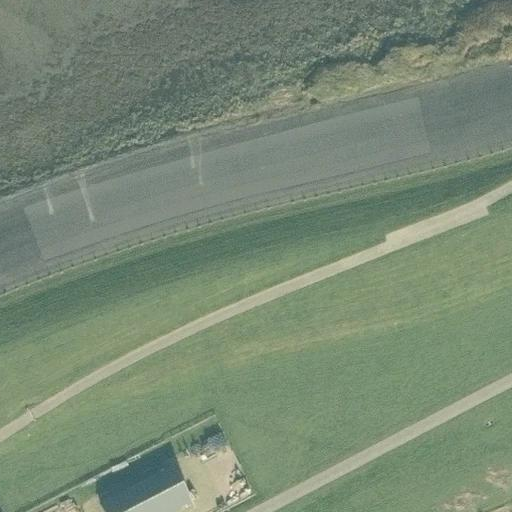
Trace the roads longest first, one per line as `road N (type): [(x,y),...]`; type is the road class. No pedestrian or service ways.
road 1 (unclassified): [(511,187),(205,322),(0,436)]
road 2 (unclassified): [(256,511),(511,379)]
